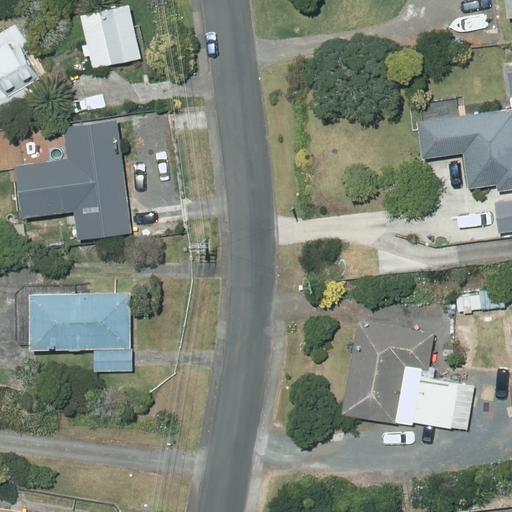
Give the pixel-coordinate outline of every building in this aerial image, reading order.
[(140,53),(128,0),(119,0),(80,8),(91,64),(140,53)] [(490,4),(456,7),(458,33),(493,29),(490,4)] [(0,107),(32,90),(27,81),(41,73),(22,42),(27,39),(14,17),(0,24),(0,107)] [(511,39),(497,42),(500,60),(511,57),(511,39)] [(511,103),(417,114),(421,152),(464,147),(468,184),(497,180),(497,186),(511,183),(511,103)] [(116,112),(63,119),(68,151),(15,158),(22,210),(74,204),(78,234),(131,227),(116,112)] [(129,288),(30,288),(30,343),(129,344),(129,288)] [(428,365),(434,330),(358,316),(341,409),(395,418),(396,412),(425,416),(432,373),(420,371),(422,364),(428,365)] [(132,346),(94,345),(94,366),(131,367),(132,346)] [(52,511),(0,503),(0,511),(52,511)]
